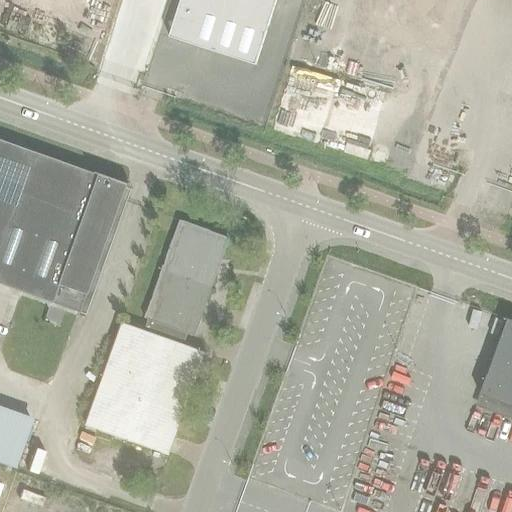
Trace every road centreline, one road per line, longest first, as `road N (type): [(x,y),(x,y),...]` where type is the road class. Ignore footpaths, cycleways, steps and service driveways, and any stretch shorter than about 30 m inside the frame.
road 1 (secondary): [(306,207),(0,97)]
road 2 (unclassified): [(194,511),(306,207)]
road 3 (unknown): [(441,254),(431,344),(437,425),(511,465)]
road 4 (secondary): [(511,279),(306,207)]
